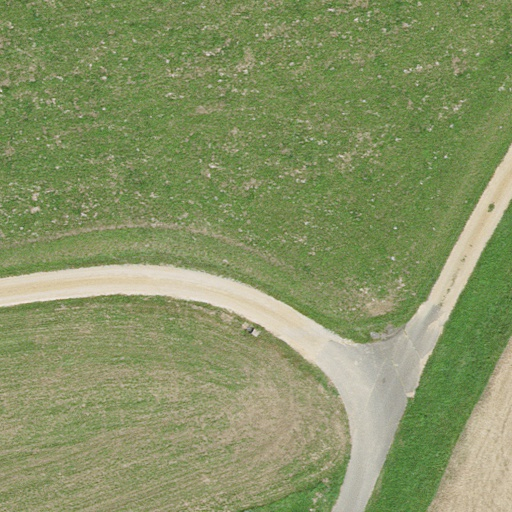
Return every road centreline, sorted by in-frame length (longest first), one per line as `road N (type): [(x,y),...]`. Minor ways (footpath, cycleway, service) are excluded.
road 1 (track): [(0,291),(171,285),(246,293),(370,398),(511,174)]
road 2 (residential): [(326,511),(370,398)]
